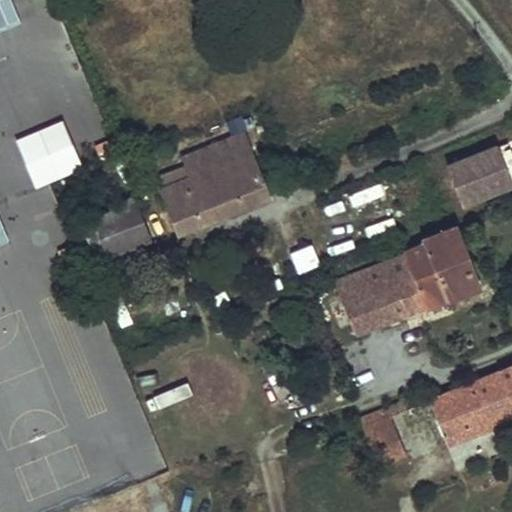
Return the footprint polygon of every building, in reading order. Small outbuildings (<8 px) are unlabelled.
[(0,0),(0,245),(11,241),(0,212),(0,22),(16,16),(9,0),(0,0)] [(216,167),(254,151),(246,131),(209,146),(216,167)] [(182,233),(271,197),(254,151),(216,167),(209,146),(185,156),(187,161),(193,176),(164,188),(182,233)] [(511,146),(503,150),(511,173),(511,146)] [(511,173),(503,150),(453,170),(468,208),(511,191),(511,173)] [(158,173),(164,188),(193,176),(187,161),(158,173)] [(111,192),(116,204),(134,197),(129,184),(111,192)] [(334,221),(355,217),(351,195),(330,198),(334,221)] [(116,204),(132,245),(151,238),(134,197),(116,204)] [(90,214),(106,255),(132,245),(116,204),(90,214)] [(361,215),(370,238),(395,228),(386,205),(361,215)] [(362,326),(426,302),(427,306),(480,285),(457,227),(424,240),(424,243),(403,250),(404,253),(341,275),(362,326)] [(150,322),(176,315),(173,304),(147,311),(150,322)] [(148,328),(120,339),(125,353),(154,342),(148,328)] [(428,452),(511,419),(511,363),(408,407),(407,404),(382,415),(399,459),(408,455),(401,437),(419,431),(428,452)] [(365,422),(382,465),(399,459),(382,415),(365,422)]
